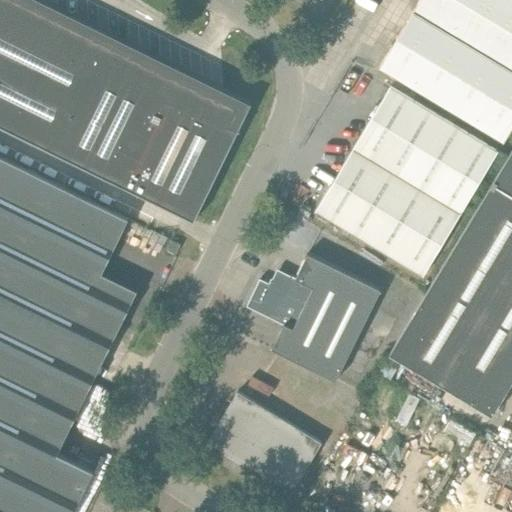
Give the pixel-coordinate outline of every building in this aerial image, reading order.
[(18,0),(0,0),(0,126),(193,222),(238,130),(230,126),(239,108),(18,0)] [(511,0),(405,0),(369,60),(501,143),(511,125),(511,0)] [(389,87),(315,211),(421,278),(495,154),(389,87)] [(511,149),(491,184),(511,196),(511,149)] [(0,511),(72,511),(92,471),(21,436),(127,220),(0,157),(0,511)] [(468,218),(498,169),(491,165),(461,213),(468,218)] [(511,382),(511,196),(491,184),(388,354),(491,417),(511,382)] [(185,235),(176,231),(171,240),(180,244),(185,235)] [(180,245),(178,244),(171,241),(166,251),(176,255),(180,245)] [(271,349),(335,381),(380,290),(307,254),(295,278),(291,276),(275,280),(271,278),(269,283),(260,279),(246,306),(283,324),(271,349)] [(237,392),(205,445),(289,496),(321,443),(237,392)]
